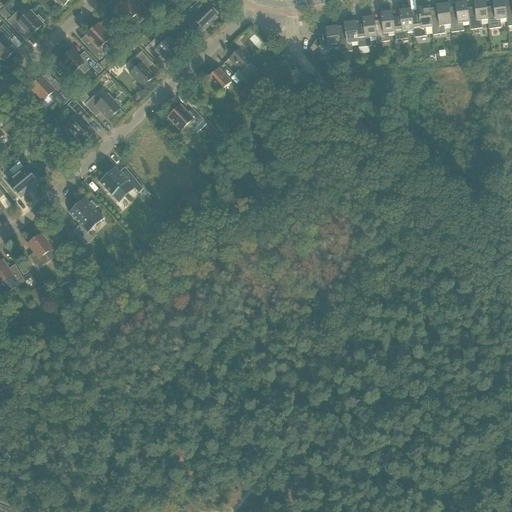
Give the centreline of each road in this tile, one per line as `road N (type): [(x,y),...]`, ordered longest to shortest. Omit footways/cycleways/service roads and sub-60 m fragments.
road 1 (unclassified): [(511,285),(320,80),(295,36)]
road 2 (residential): [(75,173),(239,21),(295,36)]
road 3 (residential): [(0,88),(96,0)]
